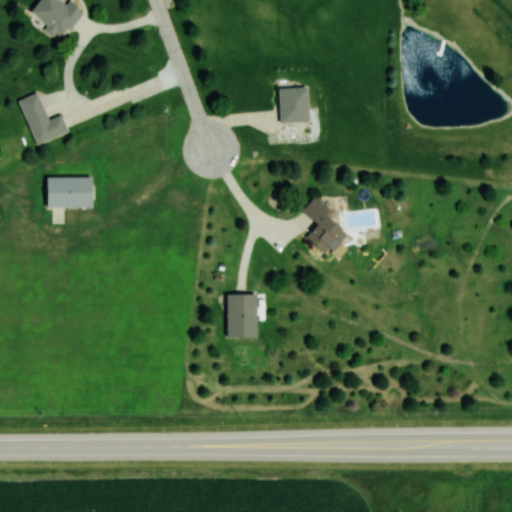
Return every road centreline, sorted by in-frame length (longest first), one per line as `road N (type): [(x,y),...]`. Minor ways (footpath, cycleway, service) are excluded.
road 1 (tertiary): [(511,444),(0,447)]
road 2 (residential): [(155,0),(211,152)]
